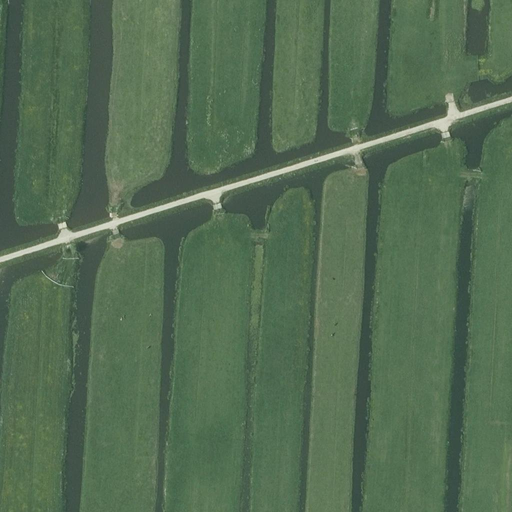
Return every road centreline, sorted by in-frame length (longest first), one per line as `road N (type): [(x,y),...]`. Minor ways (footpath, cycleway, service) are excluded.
road 1 (track): [(0,258),(511,100)]
road 2 (track): [(502,207),(496,179),(460,175),(442,122)]
